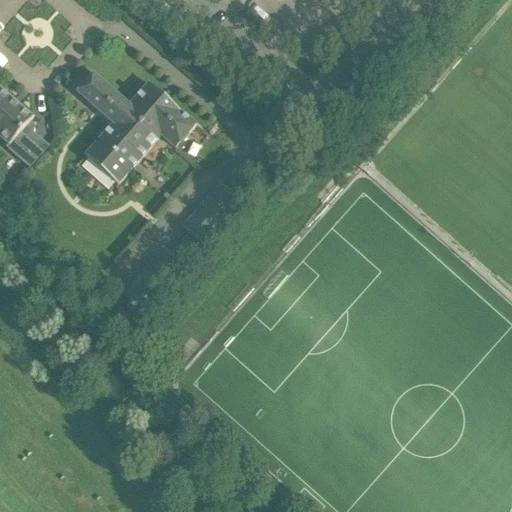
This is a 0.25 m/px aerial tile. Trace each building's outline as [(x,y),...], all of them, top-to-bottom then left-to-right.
[(130,109),(94,77),(78,96),(114,127),(86,159),(118,188),(162,139),(177,152),(197,128),(149,86),(130,109)] [(7,149),(20,161),(30,170),(49,149),(38,139),(32,134),(36,129),(31,124),(34,121),(0,90),(0,138),(9,147),(7,149)] [(212,198),(233,216),(242,205),(221,187),(212,198)] [(223,227),(233,216),(212,198),(202,208),(223,227)] [(192,219),(213,238),(223,227),(202,208),(192,219)] [(204,249),(213,238),(192,219),(183,230),(189,236),(203,248),(204,249)] [(171,257),(184,269),(203,248),(189,236),(171,257)] [(155,262),(176,281),(185,270),(184,269),(171,257),(164,251),(155,262)] [(166,292),(176,281),(155,262),(145,273),(166,292)] [(135,284),(156,303),(166,292),(145,273),(135,284)] [(147,314),(156,303),(135,284),(126,295),(147,314)]
